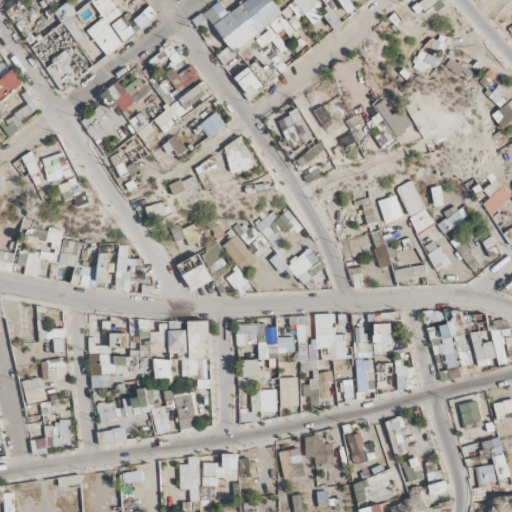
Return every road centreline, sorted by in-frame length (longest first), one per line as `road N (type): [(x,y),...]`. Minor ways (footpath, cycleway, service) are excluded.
road 1 (tertiary): [(0,283),(189,309),(471,299),(511,306)]
road 2 (residential): [(63,118),(195,0)]
